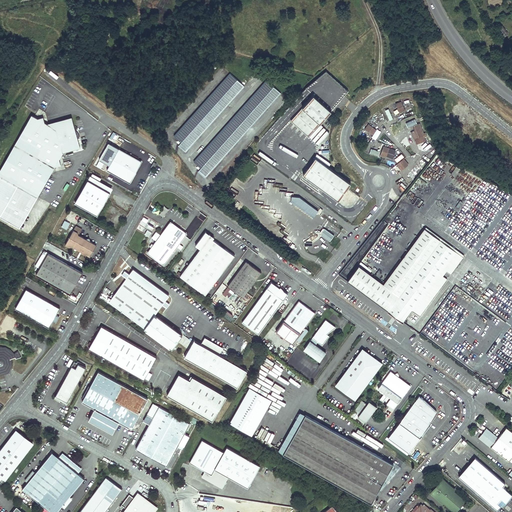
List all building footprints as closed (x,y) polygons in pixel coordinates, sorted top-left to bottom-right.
[(339,101),(348,91),(325,71),(305,88),(261,137),(268,144),(290,120),(322,85),(339,101)] [(185,152),(244,86),(229,73),(173,136),(180,142),(178,145),(185,152)] [(205,177),(280,93),(266,80),(193,162),(200,168),(197,171),(205,177)] [(307,136),(339,101),(322,85),(290,120),(307,136)] [(396,104),(400,113),(405,111),(402,102),(396,104)] [(78,145),(70,117),(47,124),(43,121),(41,116),(36,117),(29,114),(0,167),(0,175),(37,196),(54,165),(60,163),(58,157),(61,150),(78,145)] [(424,137),(427,135),(425,132),(424,133),(420,123),(413,126),(414,130),(411,132),(417,144),(426,140),(424,137)] [(365,129),(373,135),(377,130),(369,124),(365,129)] [(428,152),(434,149),(430,140),(424,142),(428,152)] [(380,155),(386,157),(386,156),(389,148),(384,146),(380,155)] [(119,148),(106,170),(130,184),(135,174),(136,171),(137,169),(137,167),(138,165),(138,163),(138,161),(137,158),(119,148)] [(396,150),(389,148),(386,156),(392,159),(396,150)] [(396,162),(404,157),(402,154),(394,158),(396,162)] [(338,201),(350,184),(315,158),(302,175),(338,201)] [(397,164),(401,170),(408,165),(404,159),(397,164)] [(97,215),(110,191),(88,179),(75,202),(97,215)] [(295,204),(313,217),(318,211),(299,198),(295,204)] [(61,227),(66,230),(70,223),(65,220),(61,227)] [(149,236),(152,232),(151,231),(155,224),(149,221),(148,223),(141,220),(136,230),(149,236)] [(169,221),(145,253),(162,266),(186,233),(169,221)] [(81,228),(74,225),(63,245),(67,247),(70,246),(88,256),(94,245),(87,241),(84,239),(77,235),(81,228)] [(319,234),(329,241),(333,236),(323,228),(319,234)] [(347,281),(402,322),(411,310),(438,274),(442,277),(447,271),(450,268),(453,270),(462,257),(424,229),(383,284),(358,266),(347,281)] [(176,274),(204,295),(233,255),(212,239),(213,237),(205,231),(194,245),(199,249),(180,275),(177,272),(176,274)] [(47,254),(35,275),(69,294),(81,273),(47,254)] [(245,262),(227,286),(227,287),(231,289),(242,297),(261,272),(253,267),(251,267),(245,262)] [(134,269),(133,271),(168,298),(170,296),(134,269)] [(133,271),(110,302),(145,328),(145,329),(172,350),(182,336),(155,315),(168,298),(133,271)] [(438,274),(411,310),(419,316),(445,280),(438,274)] [(271,282),(241,323),(257,335),(287,294),(283,291),(280,286),(279,286),(275,284),(271,282)] [(227,287),(222,294),(225,297),(231,289),(227,287)] [(58,308),(25,290),(14,309),(47,327),(58,308)] [(298,302),(275,332),(292,344),(315,314),(298,302)] [(14,328),(17,320),(6,315),(3,323),(14,328)] [(336,326),(326,319),(304,348),(320,360),(326,352),(315,344),(318,341),(322,344),(329,335),(327,333),(336,326)] [(101,325),(88,349),(144,380),(145,378),(148,380),(152,374),(148,372),(157,356),(101,325)] [(308,331),(305,329),(296,341),(299,343),(308,331)] [(221,348),(204,339),(201,344),(195,340),(185,357),(237,387),(247,370),(218,353),(221,348)] [(0,374),(6,372),(10,365),(9,360),(14,358),(14,359),(19,358),(16,352),(12,354),(8,350),(4,348),(0,346),(0,374)] [(353,400),(380,364),(362,351),(335,387),(353,400)] [(86,368),(74,361),(59,389),(62,391),(59,397),(62,399),(63,397),(66,398),(65,400),(67,401),(86,368)] [(411,385),(391,370),(378,388),(380,389),(379,391),(383,394),(380,399),(383,401),(387,395),(391,397),(394,399),(390,404),(394,408),(411,385)] [(97,371),(81,402),(93,408),(87,419),(112,433),(118,422),(130,428),(147,398),(97,371)] [(179,374),(167,395),(213,421),(227,396),(193,376),(190,380),(179,374)] [(229,425),(251,437),(271,401),(249,389),(229,425)] [(430,422),(436,411),(424,400),(424,399),(419,396),(388,438),(408,453),(431,422),(430,422)] [(367,404),(361,400),(354,410),(359,414),(358,416),(365,422),(375,409),(372,408),(374,404),(369,401),(367,404)] [(184,433),(189,424),(152,404),(146,415),(152,418),(135,449),(166,466),(178,444),(183,446),(188,436),(184,433)] [(278,452),(283,455),(306,415),(300,412),(278,452)] [(306,415),(283,455),(371,504),(375,497),(394,464),(306,415)] [(511,431),(507,428),(491,448),(509,462),(511,458),(511,431)] [(34,443),(17,429),(12,435),(13,435),(13,434),(14,434),(14,433),(15,433),(16,433),(17,433),(18,433),(19,433),(20,433),(21,433),(22,434),(23,434),(33,444),(34,443)] [(33,444),(23,434),(22,434),(21,433),(20,433),(19,433),(18,433),(17,433),(16,433),(15,433),(14,433),(14,434),(13,434),(13,435),(12,435),(9,438),(12,440),(9,443),(7,442),(0,450),(0,474),(6,479),(33,444)] [(259,466),(226,447),(223,453),(201,440),(189,463),(204,471),(201,477),(222,489),(228,477),(247,488),(259,466)] [(27,484),(22,490),(49,511),(57,511),(62,506),(65,509),(73,499),(70,497),(85,478),(78,473),(82,468),(63,453),(59,458),(52,452),(36,473),(33,470),(24,481),(27,484)] [(475,457),(459,477),(498,510),(501,506),(504,506),(504,503),(506,503),(511,496),(511,494),(503,487),(506,484),(475,457)] [(394,464),(375,497),(376,498),(406,463),(397,458),(394,464)] [(104,477),(78,511),(104,511),(121,489),(104,477)] [(442,480),(431,494),(452,511),(456,511),(464,502),(453,493),(455,491),(442,480)] [(205,492),(188,502),(193,511),(208,511),(214,509),(205,492)] [(139,493),(138,495),(135,498),(129,494),(121,504),(127,509),(124,511),(153,511),(157,507),(149,501),(139,493)]
